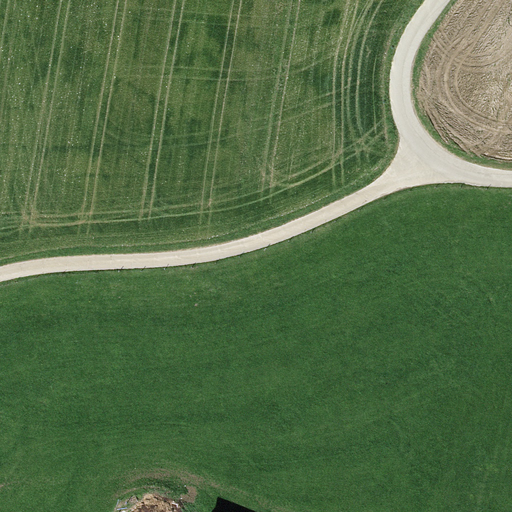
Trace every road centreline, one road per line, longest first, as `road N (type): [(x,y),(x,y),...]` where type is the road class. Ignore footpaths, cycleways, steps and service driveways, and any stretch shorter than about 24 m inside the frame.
road 1 (track): [(0,277),(192,259),(269,241),(423,167)]
road 2 (unclassified): [(439,0),(406,37),(398,89),(423,167),(511,180)]
